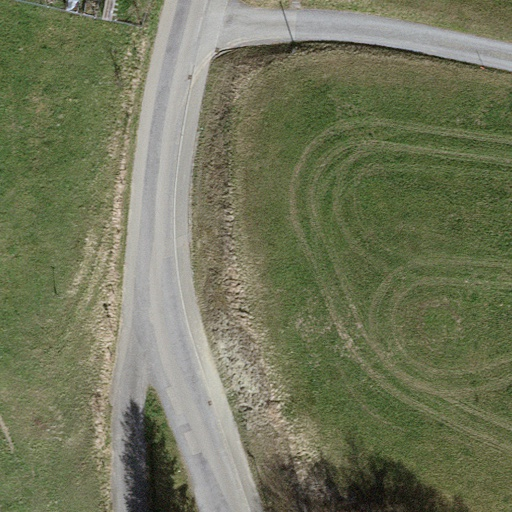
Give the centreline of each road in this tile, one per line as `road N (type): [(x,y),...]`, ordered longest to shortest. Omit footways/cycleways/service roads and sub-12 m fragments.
road 1 (residential): [(189,0),(160,129),(152,219),(157,312),(224,511)]
road 2 (track): [(181,28),(327,23),(511,59)]
road 3 (track): [(157,312),(133,374),(134,511)]
